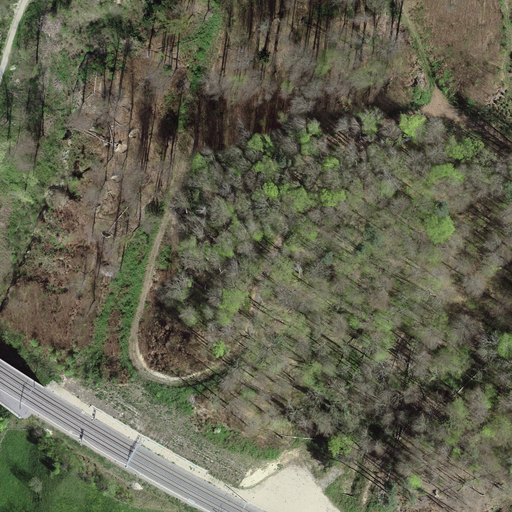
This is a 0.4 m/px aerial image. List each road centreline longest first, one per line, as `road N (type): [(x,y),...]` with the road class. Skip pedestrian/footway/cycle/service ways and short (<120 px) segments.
road 1 (track): [(511,141),(455,115),(419,113),(346,130),(308,155),(237,353),(202,377),(171,383),(144,371),(134,328),(192,127)]
road 2 (track): [(455,115),(394,0)]
